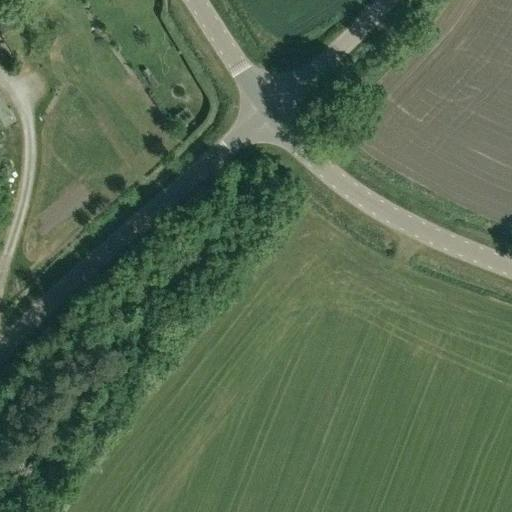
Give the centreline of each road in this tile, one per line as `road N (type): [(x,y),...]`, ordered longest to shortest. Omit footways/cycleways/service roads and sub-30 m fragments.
road 1 (unclassified): [(0,354),(267,114)]
road 2 (unclassified): [(511,269),(380,210),(310,159),(267,114)]
road 3 (unclassified): [(267,114),(389,0)]
road 4 (unclassified): [(267,114),(196,0)]
